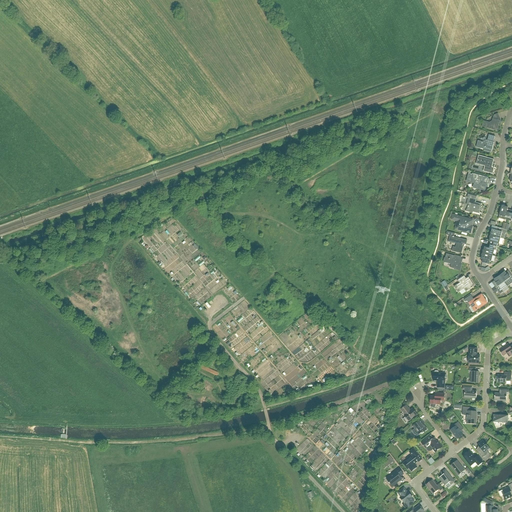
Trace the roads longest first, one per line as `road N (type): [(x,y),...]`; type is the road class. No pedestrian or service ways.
road 1 (track): [(21,437),(137,442),(262,429)]
road 2 (residential): [(454,450),(482,427),(487,352),(511,330)]
